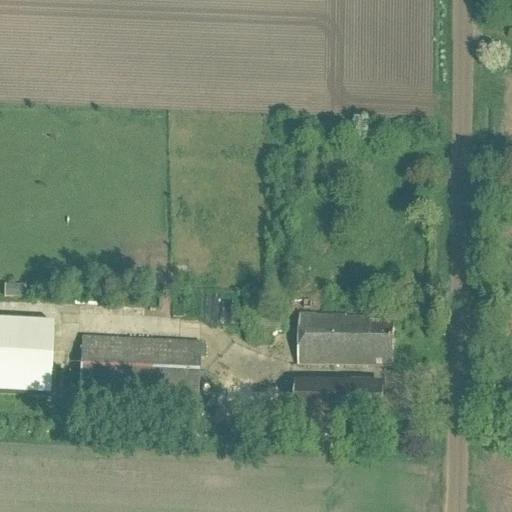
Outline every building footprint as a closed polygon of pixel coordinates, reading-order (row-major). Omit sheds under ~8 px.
[(251,307),(250,332),(286,334),(286,308),(251,307)] [(301,318),(300,367),(393,369),(394,326),(372,326),(372,322),(347,321),(347,319),(301,318)] [(0,325),(0,397),(50,400),(53,328),(0,325)] [(199,346),(80,341),(78,401),(197,406),(199,346)] [(296,385),(295,439),(383,441),(384,387),(296,385)]
